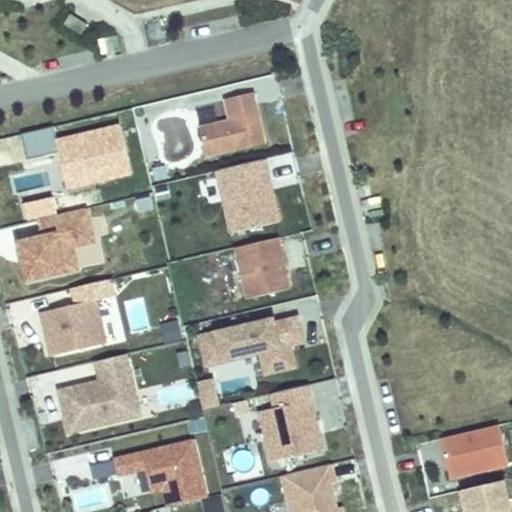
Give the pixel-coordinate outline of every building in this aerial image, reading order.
[(75,33),(81,22),(64,13),(57,23),(75,33)] [(260,139),(248,89),(218,96),(223,117),(194,124),(201,153),(260,139)] [(275,219),(259,156),(211,168),(226,231),(275,219)] [(89,209),(37,216),(40,238),(16,241),(22,283),(77,275),(73,249),(94,246),(89,209)] [(285,286),(273,235),(230,245),(242,297),(285,286)] [(36,316),(51,366),(110,348),(95,298),(36,316)] [(285,342),(297,339),(292,315),(269,320),(268,317),(195,334),(202,362),(256,349),(261,371),(290,364),(285,342)] [(161,325),(164,342),(179,339),(176,323),(161,325)] [(186,349),(174,353),(180,373),(192,370),(186,349)] [(135,414),(121,352),(91,359),(95,379),(97,384),(86,387),(85,381),(54,389),(64,430),(135,414)] [(200,411),(218,408),(214,380),(196,383),(200,411)] [(318,447),(302,382),(267,390),(270,405),(255,408),(267,459),(318,447)] [(156,405),(191,401),(189,384),(154,388),(156,405)] [(503,461),(494,421),(435,435),(445,475),(503,461)] [(203,494),(190,437),(110,456),(113,472),(141,465),(147,489),(159,486),(164,504),(203,494)] [(332,507),(325,479),(330,477),(326,461),(277,472),(286,511),(338,511),(337,505),(332,507)] [(507,511),(499,477),(455,488),(458,503),(462,502),(464,509),(464,511),(507,511)] [(203,511),(224,511),(222,498),(202,501),(203,511)]
